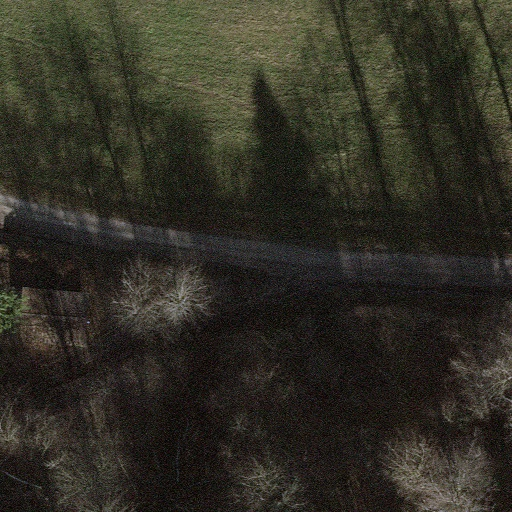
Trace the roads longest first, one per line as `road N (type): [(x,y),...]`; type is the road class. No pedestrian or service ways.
road 1 (track): [(0,207),(115,233),(324,263),(511,273)]
road 2 (track): [(324,263),(103,347),(32,395)]
